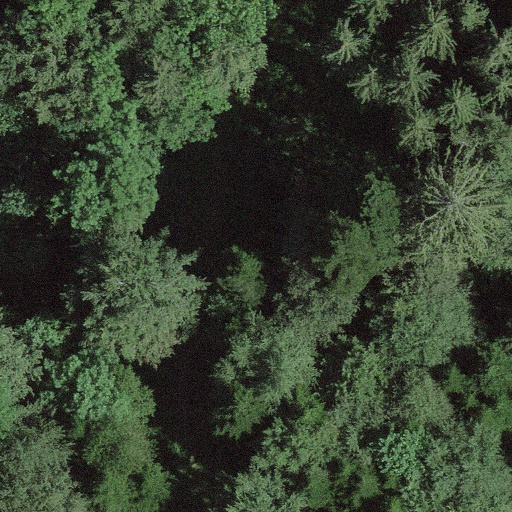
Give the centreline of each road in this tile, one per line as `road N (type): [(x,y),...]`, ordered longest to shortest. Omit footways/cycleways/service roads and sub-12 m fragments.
road 1 (track): [(219,511),(177,385),(239,97),(286,0)]
road 2 (track): [(177,385),(79,309),(0,285)]
